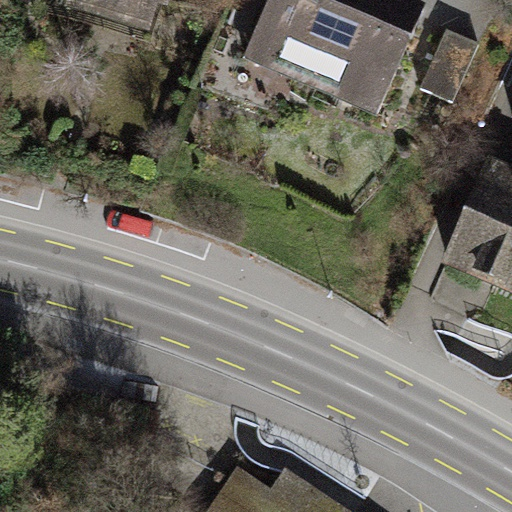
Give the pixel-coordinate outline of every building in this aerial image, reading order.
[(166,0),(39,0),(38,5),(154,42),(166,0)] [(424,16),(386,0),(268,0),(236,83),(375,137),(424,16)] [(511,189),(488,180),(450,271),(511,297),(511,189)] [(130,511),(168,463),(127,431),(65,511),(130,511)] [(231,477),(207,511),(335,511),(285,479),(275,493),(237,468),(231,477)]
